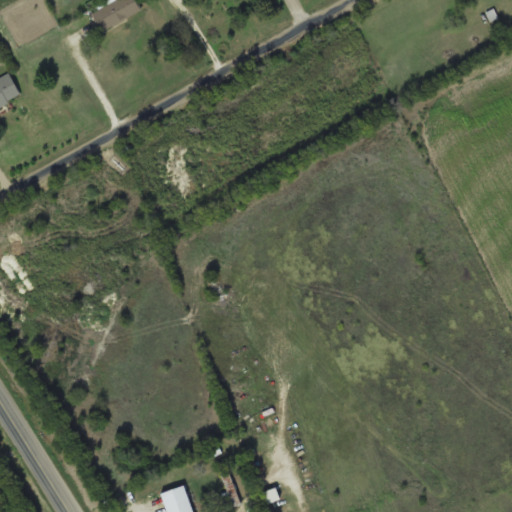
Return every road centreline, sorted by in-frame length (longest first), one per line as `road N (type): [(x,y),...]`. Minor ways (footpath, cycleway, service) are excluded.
road 1 (residential): [(0,211),(364,0)]
road 2 (tertiary): [(67,511),(0,408)]
